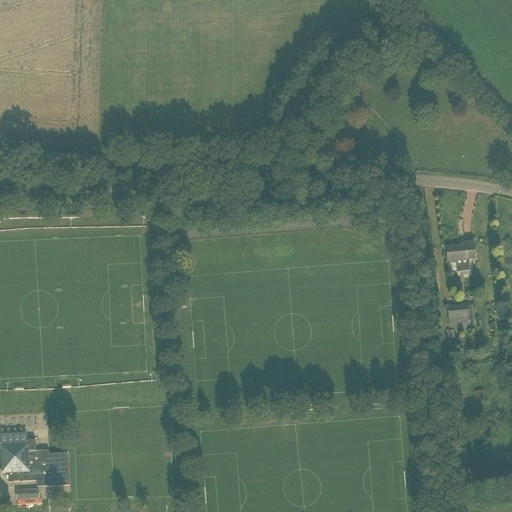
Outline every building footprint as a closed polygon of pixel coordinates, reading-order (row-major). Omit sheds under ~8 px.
[(464,247),(446,248),(447,261),(448,261),(448,270),(469,269),(468,260),(475,259),(474,243),(464,244),(464,247)] [(448,307),(449,317),(468,316),(467,305),(448,307)] [(483,391),(476,392),(477,400),(484,399),(483,391)] [(0,436),(0,439),(0,447),(2,474),(8,474),(9,483),(43,481),(41,451),(36,452),(36,441),(28,442),(27,435),(0,436)] [(68,454),(45,455),(47,487),(70,486),(68,454)] [(39,490),(16,491),(17,500),(39,499),(39,490)]
